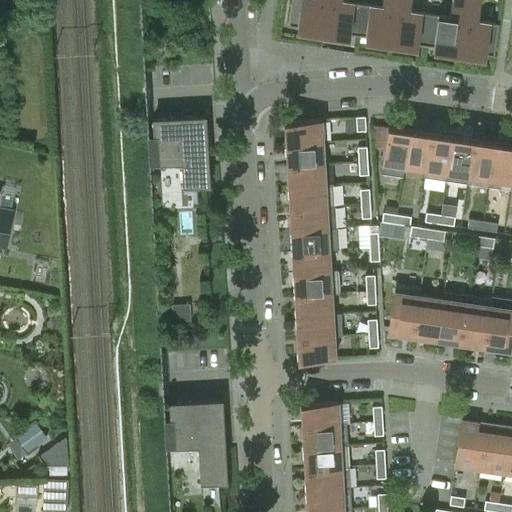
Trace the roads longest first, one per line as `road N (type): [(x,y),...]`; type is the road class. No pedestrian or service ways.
road 1 (residential): [(255,378),(242,97)]
road 2 (residential): [(511,102),(422,88),(242,97)]
road 3 (residential): [(511,390),(389,371),(255,378)]
road 4 (residential): [(263,511),(255,378)]
